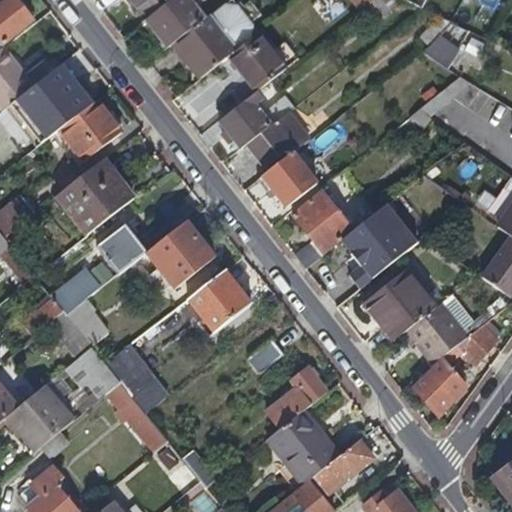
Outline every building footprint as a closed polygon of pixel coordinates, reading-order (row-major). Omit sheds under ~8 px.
[(0,41),(4,46),(35,22),(17,0),(8,0),(0,6),(0,41)] [(131,0),(147,19),(171,0),(131,0)] [(203,0),(173,0),(147,21),(168,48),(176,42),(206,18),(196,6),(203,0)] [(228,0),(211,14),(239,49),(257,35),(261,32),(253,21),(263,14),(252,0),(242,8),(236,0),(228,0)] [(347,0),(357,13),(374,0),(347,0)] [(239,49),(211,14),(206,18),(176,42),(190,60),(187,62),(201,80),(224,61),(228,58),(239,49)] [(421,37),(431,45),(442,37),(440,35),(450,24),(438,18),(421,37)] [(284,70),(257,35),(239,49),(228,58),(255,93),(255,92),(284,70)] [(446,39),(442,37),(431,45),(421,53),(440,65),(450,53),(441,45),(446,39)] [(0,51),(0,108),(2,112),(37,86),(6,47),(0,51)] [(437,68),(440,65),(421,53),(431,62),(437,68)] [(255,93),(228,58),(224,61),(251,96),(255,93)] [(429,117),(471,84),(460,77),(419,110),(429,117)] [(260,99),(255,92),(255,93),(251,96),(220,121),(227,131),(221,136),(228,145),(234,140),(241,149),(247,144),(269,126),(261,116),(267,111),(259,101),(260,99)] [(401,110),(408,119),(419,110),(413,101),(401,110)] [(123,133),(98,102),(59,132),(67,141),(84,163),(123,133)] [(425,127),(432,119),(429,117),(419,110),(408,119),(395,130),(402,139),(425,127)] [(309,140),(288,112),(269,126),(247,144),(265,167),(284,153),(288,157),(293,153),(309,140)] [(80,167),(84,163),(67,141),(62,145),(80,167)] [(0,149),(0,167),(9,161),(0,149)] [(317,185),(293,153),(288,157),(263,177),(287,208),(317,185)] [(57,197),(88,237),(136,200),(105,160),(57,197)] [(414,184),(457,215),(468,206),(425,175),(414,184)] [(403,233),(426,215),(407,191),(383,210),(403,233)] [(312,242),(295,255),(306,270),(324,255),(323,254),(352,231),(323,193),(293,216),(312,242)] [(22,196),(0,213),(0,231),(5,238),(36,214),(22,196)] [(511,209),(499,229),(511,238),(511,209)] [(214,259),(186,223),(147,254),(175,290),(214,259)] [(451,234),(444,225),(431,236),(438,244),(451,234)] [(98,247),(120,275),(147,254),(125,226),(98,247)] [(0,255),(1,254),(11,246),(5,238),(0,231),(0,255)] [(510,298),(511,295),(511,238),(483,279),(510,298)] [(349,282),(358,293),(413,250),(406,239),(373,265),(372,263),(349,282)] [(1,254),(25,286),(36,277),(11,246),(1,254)] [(189,300),(215,333),(251,305),(225,272),(189,300)] [(364,304),(394,342),(402,336),(435,310),(405,272),(364,304)] [(95,311),(87,301),(68,316),(76,326),(95,311)] [(26,326),(35,338),(49,326),(65,312),(56,302),(26,326)] [(469,337),(442,304),(435,310),(402,336),(411,348),(415,345),(432,366),(440,360),(469,337)] [(49,326),(76,361),(77,360),(93,347),(76,326),(68,316),(65,312),(49,326)] [(496,341),(482,327),(473,334),(480,343),(472,350),(481,360),(496,341)] [(480,343),(473,334),(469,337),(440,360),(442,362),(429,372),(415,389),(439,417),(455,403),(451,399),(464,388),(447,368),(453,364),(461,359),(474,370),(481,360),(472,350),(480,343)] [(284,355),(272,339),(249,358),(261,373),(284,355)] [(77,360),(106,395),(122,382),(119,379),(108,365),(93,347),(77,360)] [(155,351),(119,379),(122,382),(133,397),(147,386),(142,380),(164,363),(155,351)] [(72,364),(96,393),(102,399),(106,395),(77,360),(76,361),(72,364)] [(268,412),(282,430),(301,415),(306,411),(313,405),(311,402),(326,391),(309,369),(292,382),(297,388),(268,412)] [(106,395),(122,415),(138,403),(133,397),(122,382),(106,395)] [(0,424),(8,418),(19,409),(0,385),(0,424)] [(8,418),(37,453),(43,448),(62,432),(75,422),(46,386),(19,409),(8,418)] [(78,408),(83,414),(102,399),(96,393),(78,408)] [(138,403),(122,415),(154,454),(170,441),(160,429),(146,412),(138,403)] [(323,435),(340,457),(341,456),(324,434),(306,411),(301,415),(319,438),(323,435)] [(269,440),(305,485),(309,482),(313,478),(340,457),(323,435),(319,438),(301,415),(282,430),(269,440)] [(73,444),(62,432),(43,448),(53,460),(73,444)] [(374,459),(360,441),(341,456),(340,457),(313,478),(327,496),(374,459)] [(180,464),(168,449),(160,455),(172,470),(180,464)] [(218,481),(194,451),(184,459),(202,481),(208,488),(218,481)] [(511,466),(494,480),(511,502),(511,466)] [(18,496),(31,511),(77,511),(57,486),(63,481),(53,468),(18,496)] [(333,511),(309,482),(305,485),(270,511),(333,511)] [(189,503),(195,511),(208,511),(215,507),(204,492),(189,503)] [(365,507),(368,511),(414,511),(398,492),(387,500),(381,493),(365,507)]
